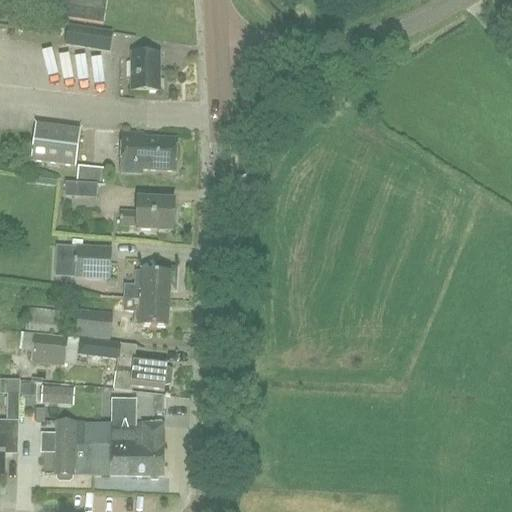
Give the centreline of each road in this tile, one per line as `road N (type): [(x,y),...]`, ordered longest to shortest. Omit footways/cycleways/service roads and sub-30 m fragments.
road 1 (tertiary): [(202,511),(217,234),(215,51)]
road 2 (tertiary): [(215,51),(359,40),(459,0)]
